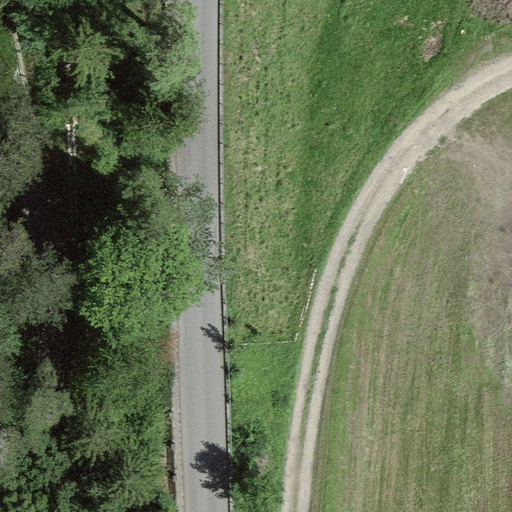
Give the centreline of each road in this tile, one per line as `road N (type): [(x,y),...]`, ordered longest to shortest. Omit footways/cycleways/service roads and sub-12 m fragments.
road 1 (unclassified): [(197,0),(209,511)]
road 2 (track): [(511,74),(491,80),(389,179),(329,301),(303,511)]
